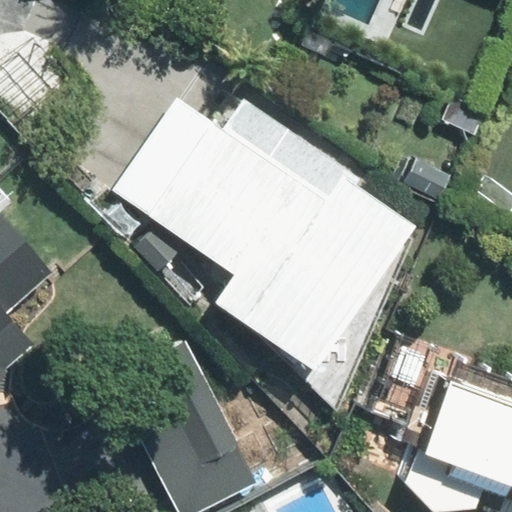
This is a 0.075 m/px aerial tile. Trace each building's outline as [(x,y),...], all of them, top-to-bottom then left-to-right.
[(172,91),(109,185),(227,263),(208,292),(308,358),(410,205),(238,91),(218,122),(172,91)] [(7,304),(51,264),(0,208),(0,364),(34,334),(7,304)] [(177,511),(178,511),(254,475),(187,338),(110,375),(177,511)] [(482,462),(511,472),(511,392),(439,366),(399,477),(425,505),(469,498),(482,462)] [(501,511),(511,511),(511,497),(507,496),(501,511)]
